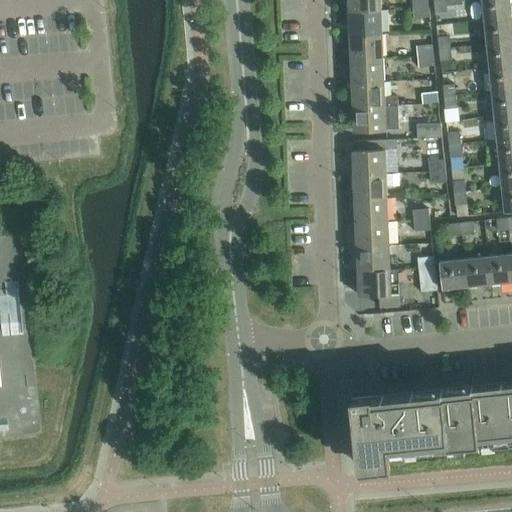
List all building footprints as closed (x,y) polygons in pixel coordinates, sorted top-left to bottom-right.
[(381,0),(349,0),(350,10),(382,9),(381,0)] [(445,0),(442,0),(434,1),(435,13),(447,12),(445,0)] [(482,0),(484,20),(511,16),(510,0),(482,0)] [(429,7),(412,8),(413,19),(430,17),(429,7)] [(382,9),(350,10),(351,34),(383,33),(382,9)] [(511,16),(484,20),(487,43),(511,40),(511,16)] [(437,36),(439,48),(451,47),(448,24),(436,25),(437,36)] [(383,33),(351,34),(352,58),(384,57),(383,33)] [(489,67),(511,64),(511,40),(487,43),(489,67)] [(417,55),(434,54),(433,44),(416,46),(417,55)] [(451,47),(439,48),(440,61),(452,59),(451,47)] [(434,54),(417,55),(418,67),(435,65),(434,54)] [(384,57),(352,58),(353,82),(385,81),(384,57)] [(511,64),(489,67),(492,91),(511,88),(511,64)] [(444,84),(443,84),(442,84),(444,96),(456,95),(453,71),(442,73),(444,84)] [(385,81),(353,82),(354,106),(398,105),(397,95),(385,96),(385,81)] [(494,115),(511,112),(511,88),(492,91),(494,115)] [(423,103),(439,102),(437,91),(421,93),(423,103)] [(458,120),(457,107),(456,95),(444,96),(445,109),(446,121),(458,120)] [(355,130),(386,129),(400,128),(398,105),(354,106),(355,130)] [(511,112),(494,115),(497,138),(511,136),(511,112)] [(418,138),(434,137),(442,136),(441,123),(433,124),(417,125),(418,138)] [(448,143),(461,142),(459,131),(447,132),(448,143)] [(499,162),(511,160),(511,136),(497,138),(499,162)] [(461,142),(448,143),(450,157),(462,156),(461,142)] [(354,174),(386,173),(385,149),(353,150),(354,174)] [(428,161),(429,170),(446,169),(445,159),(428,161)] [(511,160),(499,162),(502,186),(511,184),(511,160)] [(446,169),(429,170),(431,182),(447,180),(446,169)] [(355,198),(387,197),(386,173),(354,174),(355,198)] [(453,191),(466,190),(464,179),(452,180),(453,191)] [(511,184),(502,186),(504,210),(511,209),(511,184)] [(466,190),(453,191),(455,205),(467,204),(466,190)] [(356,222),(388,220),(387,197),(355,198),(356,222)] [(412,210),(413,219),(430,219),(429,208),(412,210)] [(509,229),(508,217),(496,219),(497,231),(509,229)] [(414,231),(430,229),(431,229),(430,219),(413,219),(414,231)] [(357,245),(390,244),(388,220),(356,222),(357,245)] [(460,222),(462,235),(474,233),(473,221),(460,222)] [(462,235),(460,222),(448,223),(450,236),(462,235)] [(359,270),(391,268),(390,244),(357,245),(359,270)] [(511,252),(488,255),(491,283),(511,280),(511,252)] [(491,283),(488,255),(464,258),(467,286),(491,283)] [(418,267),(434,266),(433,256),(417,258),(418,267)] [(467,286),(464,258),(440,261),(443,288),(467,286)] [(434,266),(418,267),(421,292),(437,290),(434,266)] [(391,268),(359,270),(360,294),(379,294),(379,307),(399,306),(399,284),(391,284),(391,268)] [(0,293),(0,322),(6,322),(6,333),(23,332),(22,282),(11,283),(11,294),(0,293)] [(511,381),(351,398),(358,465),(511,448),(511,381)]
